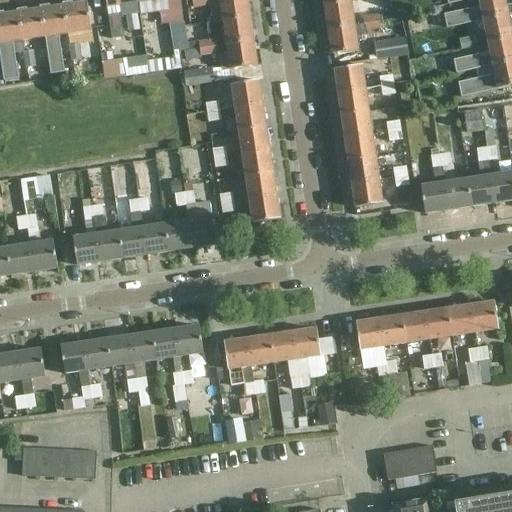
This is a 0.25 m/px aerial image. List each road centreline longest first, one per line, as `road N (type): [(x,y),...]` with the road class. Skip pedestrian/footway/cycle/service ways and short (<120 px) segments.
road 1 (residential): [(0,315),(323,268)]
road 2 (residential): [(282,0),(323,268)]
road 3 (unclassified): [(362,511),(354,463),(368,432),(392,413),(511,396)]
road 4 (residential): [(323,268),(511,239)]
